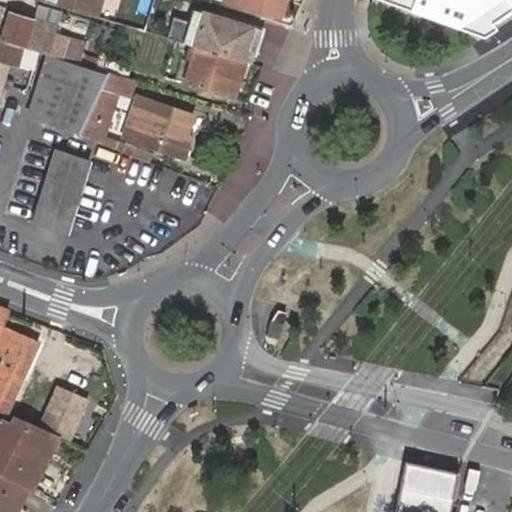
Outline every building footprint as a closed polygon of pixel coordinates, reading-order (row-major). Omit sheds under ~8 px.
[(33,0),(96,19),(101,0),(33,0)] [(224,0),(224,3),(279,20),(284,0),(224,0)] [(245,65),(252,67),(263,33),(194,12),(186,36),(184,46),(187,47),(194,49),(245,65)] [(1,42),(42,54),(48,56),(61,60),(79,65),(85,45),(48,35),(51,25),(10,13),(1,42)] [(61,32),(90,40),(96,24),(67,15),(61,32)] [(0,41),(0,98),(9,67),(36,74),(42,54),(1,42),(0,41)] [(194,49),(187,47),(176,83),(183,85),(194,49)] [(234,99),(245,65),(194,49),(183,85),(234,99)] [(28,119),(40,124),(61,60),(48,56),(28,119)] [(79,138),(110,75),(79,65),(61,60),(40,124),(45,125),(79,138)] [(130,99),(136,83),(110,75),(79,138),(116,152),(119,143),(104,137),(119,95),(130,99)] [(126,141),(177,159),(184,140),(186,141),(194,119),(140,100),(126,141)] [(184,140),(177,159),(186,161),(192,143),(186,141),(184,140)] [(59,150),(33,224),(67,236),(92,162),(59,150)] [(0,326),(6,312),(0,310),(0,411),(5,413),(35,343),(0,327),(0,326)] [(86,397),(59,385),(41,426),(53,431),(59,434),(68,438),(86,397)] [(0,478),(24,490),(33,473),(38,476),(46,461),(42,459),(46,452),(44,451),(51,435),(9,415),(6,423),(0,434),(0,478)] [(50,453),(58,438),(51,435),(44,451),(46,452),(42,459),(46,461),(50,454),(50,453)] [(450,511),(458,478),(405,466),(395,511),(450,511)] [(24,490),(30,492),(38,476),(33,473),(24,490)] [(0,511),(19,511),(30,492),(24,490),(0,478),(0,511)] [(25,511),(34,495),(30,492),(19,511),(25,511)]
